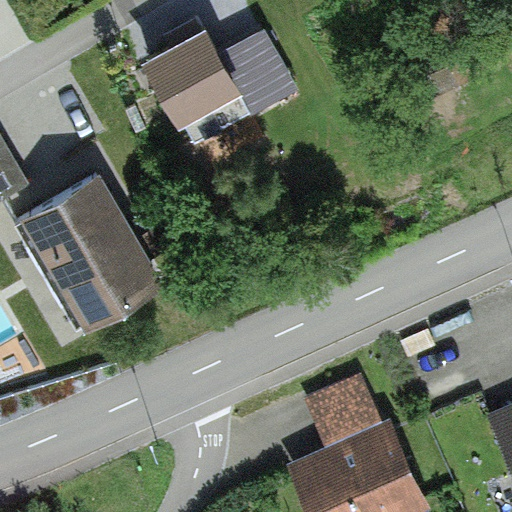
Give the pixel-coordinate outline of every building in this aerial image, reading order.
[(337,0),(255,46),(287,105),(476,0),(337,0)] [(484,22),(399,65),(418,103),(503,60),(484,22)] [(0,147),(0,193),(20,182),(0,147)] [(91,173),(9,218),(68,326),(150,281),(91,173)] [(361,384),(308,404),(323,445),(274,463),(292,511),(403,511),(419,506),(384,413),(373,417),(361,384)] [(511,405),(484,417),(511,487),(511,405)]
